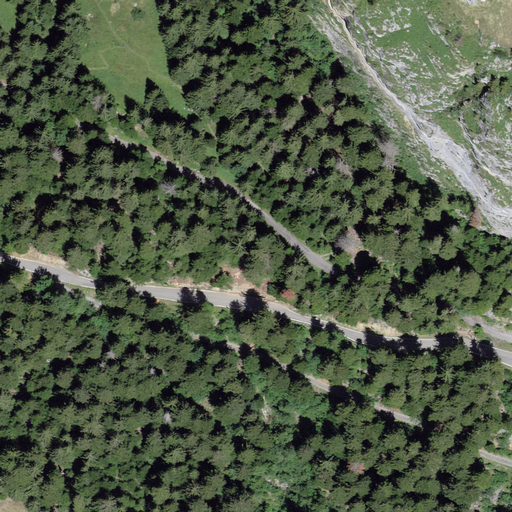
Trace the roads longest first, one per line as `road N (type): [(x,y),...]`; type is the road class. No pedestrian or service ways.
road 1 (track): [(511,343),(382,280),(316,263),(229,190),(0,85)]
road 2 (unclassified): [(511,466),(273,366),(103,313),(62,294),(38,268)]
road 3 (tertiary): [(38,268),(278,311),(374,340),(473,346),(511,359)]
